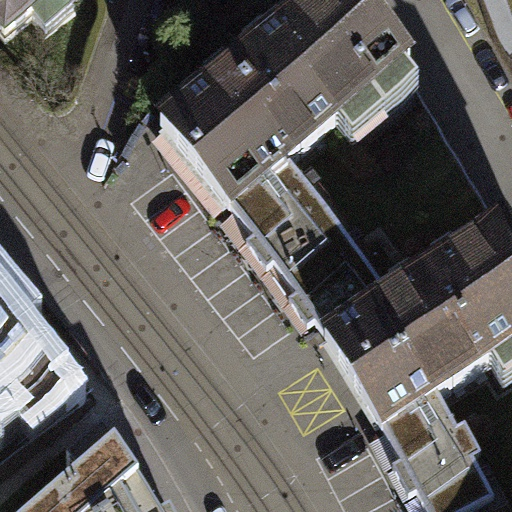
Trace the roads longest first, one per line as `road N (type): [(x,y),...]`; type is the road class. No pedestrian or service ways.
road 1 (primary): [(26,210),(223,457),(249,495),(250,511)]
road 2 (residential): [(26,210),(72,168),(140,0)]
